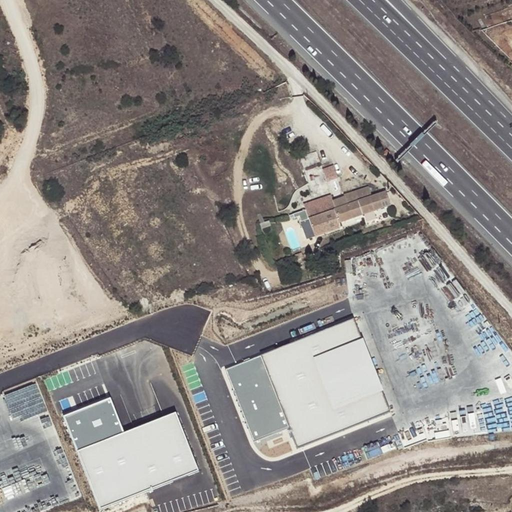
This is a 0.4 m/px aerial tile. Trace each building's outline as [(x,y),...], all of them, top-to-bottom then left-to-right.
[(305,220),(308,219),(313,232),(315,237),(339,228),(338,224),(390,205),(385,192),(371,196),(369,189),(368,187),(344,195),(333,199),(330,192),(322,170),(316,152),(300,158),(314,198),(299,203),(305,220)] [(330,192),(333,199),(344,195),(333,166),(322,170),(330,192)] [(299,222),(305,241),(315,237),(313,232),(308,219),(305,220),(299,222)] [(355,322),(228,373),(256,442),(289,429),(297,449),(391,412),(355,322)] [(113,403),(67,420),(101,511),(103,511),(201,475),(179,418),(126,438),(113,403)]
